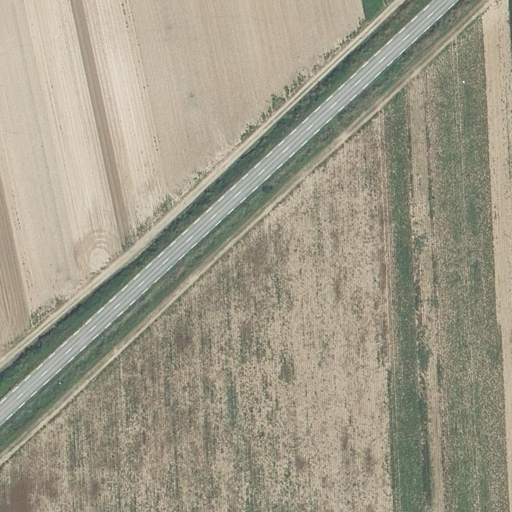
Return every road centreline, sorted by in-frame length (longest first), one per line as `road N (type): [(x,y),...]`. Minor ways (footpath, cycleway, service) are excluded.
road 1 (track): [(493,0),(0,460)]
road 2 (tertiary): [(0,411),(443,0)]
road 3 (track): [(403,0),(160,228),(0,360)]
